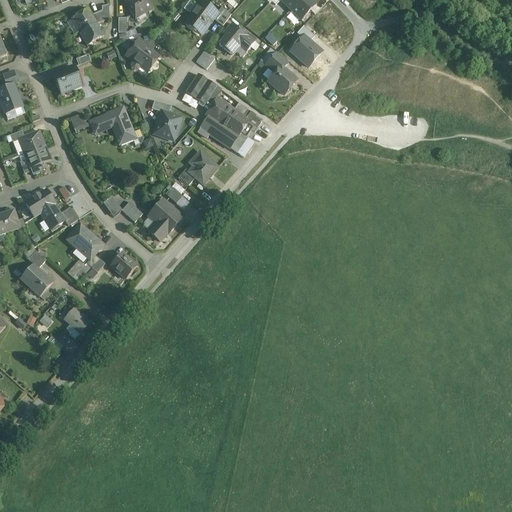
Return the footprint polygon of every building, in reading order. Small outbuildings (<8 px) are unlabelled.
[(146,0),(128,0),(124,3),(135,21),(153,10),(146,0)] [(283,0),(280,3),(291,13),(302,0),(283,0)] [(312,0),(302,0),(291,13),(301,23),(318,5),(312,0)] [(201,1),(184,24),(200,37),(213,20),(217,14),(201,1)] [(102,12),(94,15),(92,17),(97,25),(109,21),(109,6),(101,8),(102,12)] [(231,16),(221,8),(217,14),(213,20),(222,27),(231,16)] [(88,10),(71,20),(80,35),(97,25),(92,17),(88,10)] [(126,19),(118,20),(118,35),(127,34),(126,19)] [(255,43),(232,24),(224,34),(227,36),(219,46),(232,56),(238,49),(246,55),(255,43)] [(97,25),(80,35),(87,47),(104,37),(97,25)] [(301,39),(289,53),(309,70),(324,53),(310,42),(314,37),(304,28),(297,35),(301,39)] [(153,40),(144,34),(132,38),(137,42),(138,42),(147,48),(153,40)] [(147,48),(138,42),(137,42),(126,57),(133,63),(131,67),(131,70),(134,72),(137,71),(140,68),(147,74),(159,58),(147,48)] [(271,50),(260,62),(265,66),(271,59),(275,54),(271,50)] [(214,60),(204,52),(196,63),(206,71),(214,60)] [(288,64),(275,54),(271,59),(283,70),(288,64)] [(88,55),(76,60),(78,67),(91,62),(88,55)] [(283,70),(271,59),(265,66),(275,75),(268,83),(284,96),(297,82),(283,70)] [(74,68),(64,72),(65,74),(54,78),(61,95),(82,87),(74,68)] [(221,91),(198,76),(185,94),(209,110),(217,98),(216,98),(221,91)] [(16,77),(4,81),(7,88),(13,86),(14,86),(19,84),(16,77)] [(7,88),(0,90),(0,102),(5,116),(23,109),(14,86),(13,86),(7,88)] [(234,110),(217,98),(209,110),(204,117),(207,118),(198,131),(244,162),(256,145),(247,139),(251,133),(245,129),(250,121),(247,119),(234,110)] [(151,111),(161,114),(162,112),(168,115),(171,107),(154,103),(151,111)] [(238,105),(234,110),(247,119),(251,113),(238,105)] [(136,140),(124,109),(89,123),(95,137),(96,137),(94,133),(111,127),(119,146),(136,140)] [(168,115),(162,112),(161,114),(154,133),(159,134),(158,138),(168,142),(170,138),(175,140),(182,119),(168,115)] [(263,122),(251,113),(247,119),(250,121),(245,129),(251,133),(254,135),(263,122)] [(81,115),(70,120),(74,131),(85,126),(81,115)] [(22,133),(9,137),(12,144),(18,142),(18,141),(24,138),(22,133)] [(24,138),(18,141),(18,142),(23,155),(45,147),(39,133),(24,138)] [(142,144),(146,151),(154,146),(150,139),(142,144)] [(45,147),(23,155),(26,161),(29,170),(30,170),(50,161),(45,147)] [(200,154),(193,163),(196,165),(189,174),(188,175),(194,180),(202,187),(217,169),(200,154)] [(26,161),(20,164),(24,176),(31,173),(30,170),(29,170),(26,161)] [(189,174),(185,171),(179,179),(188,188),(194,180),(188,175),(189,174)] [(64,187),(59,190),(65,200),(70,197),(64,187)] [(183,198),(173,190),(166,198),(176,206),(183,198)] [(46,191),(25,204),(34,219),(55,205),(46,191)] [(113,218),(121,212),(111,198),(103,204),(113,218)] [(182,219),(163,202),(148,218),(156,224),(148,233),(159,243),(167,235),(167,236),(182,219)] [(143,215),(129,203),(121,212),(135,224),(143,215)] [(55,205),(40,215),(50,231),(65,222),(61,215),(55,205)] [(71,208),(61,215),(65,222),(68,227),(79,220),(73,210),(74,209),(73,208),(72,209),(71,208)] [(14,212),(0,216),(0,236),(20,230),(14,212)] [(104,247),(81,226),(67,241),(78,250),(79,249),(87,256),(86,258),(89,261),(90,262),(95,256),(104,247)] [(36,253),(28,261),(33,265),(38,270),(46,261),(36,253)] [(137,268),(122,255),(110,268),(125,281),(137,268)] [(95,256),(90,262),(89,261),(86,265),(90,268),(92,270),(100,260),(95,256)] [(100,260),(92,270),(97,274),(105,265),(100,260)] [(79,261),(67,274),(78,283),(90,268),(86,265),(85,266),(79,261)] [(38,270),(33,265),(20,280),(40,298),(53,283),(38,270)] [(89,324),(73,310),(70,314),(65,320),(64,321),(79,335),(89,324)] [(67,311),(61,317),(65,320),(70,314),(67,311)] [(30,315),(26,323),(32,327),(36,318),(30,315)] [(45,315),(39,321),(46,327),(52,321),(45,315)] [(63,348),(54,340),(50,344),(59,352),(63,348)]
